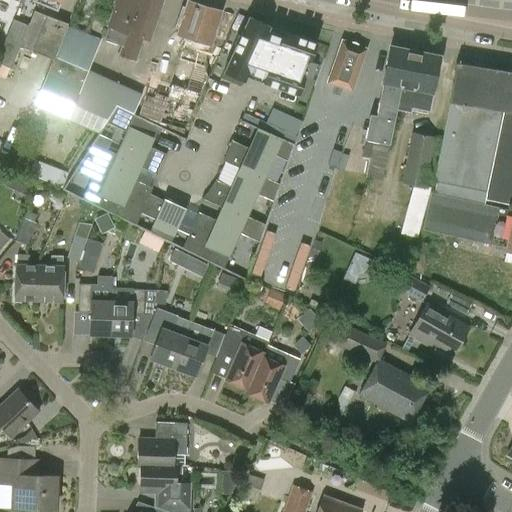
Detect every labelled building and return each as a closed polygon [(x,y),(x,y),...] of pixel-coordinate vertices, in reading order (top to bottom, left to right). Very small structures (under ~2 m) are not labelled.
[(60,0),(33,0),(33,1),(57,10),(60,0)] [(163,0),(116,0),(106,31),(103,41),(122,47),(120,55),(135,60),(142,40),(149,42),(163,0)] [(134,80),(127,104),(142,108),(140,115),(185,130),(209,77),(203,66),(220,12),(187,1),(177,34),(186,37),(179,59),(181,59),(172,84),(150,78),(148,84),(134,80)] [(28,24),(20,46),(52,59),(53,58),(59,44),(66,26),(67,25),(33,11),(28,24)] [(282,32),(270,28),(269,28),(269,27),(248,17),(223,72),(245,82),(247,76),(248,77),(262,82),(263,82),(262,83),(298,95),(305,76),(303,75),(308,61),(310,62),(316,43),(283,31),(283,32),(282,32)] [(20,46),(28,24),(14,18),(0,50),(0,64),(9,68),(11,69),(20,46)] [(59,44),(53,58),(85,71),(98,40),(66,26),(59,44)] [(365,50),(342,42),(328,83),(350,91),(365,50)] [(365,178),(382,181),(396,108),(400,86),(398,86),(400,78),(409,80),(415,52),(389,47),(382,83),(383,83),(376,117),(369,115),(362,157),(369,158),(365,178)] [(400,86),(396,108),(426,114),(427,109),(431,92),(431,93),(437,66),(439,57),(415,52),(409,80),(400,78),(398,86),(400,86)] [(53,58),(52,59),(34,103),(69,118),(81,90),(110,102),(118,84),(85,71),(53,58)] [(511,71),(455,63),(455,64),(455,67),(450,104),(433,182),(436,183),(434,194),(511,210),(511,71)] [(9,68),(0,64),(0,77),(6,80),(11,69),(9,68)] [(116,106),(105,123),(127,132),(116,155),(116,156),(140,166),(139,167),(155,174),(155,175),(156,175),(157,173),(157,170),(159,166),(160,164),(161,162),(162,159),(164,157),(166,154),(165,153),(165,154),(148,147),(157,126),(116,106)] [(258,128),(257,130),(249,149),(232,141),(232,140),(231,139),(223,163),(224,163),(224,162),(240,169),(240,168),(263,179),(264,178),(274,155),(287,161),(293,144),(258,128)] [(435,138),(412,132),(402,184),(413,186),(400,234),(417,239),(430,187),(425,187),(435,138)] [(116,155),(91,144),(81,159),(109,171),(94,206),(116,217),(127,191),(146,199),(148,194),(149,194),(152,188),(133,180),(139,167),(140,166),(116,156),(116,155)] [(30,176),(60,183),(64,168),(34,160),(30,176)] [(240,168),(240,169),(231,188),(216,181),(216,180),(215,179),(214,181),(212,185),(209,190),(206,193),(203,197),(201,199),(202,200),(203,199),(222,208),(222,207),(246,218),(246,217),(256,194),(273,202),(279,185),(264,178),(263,179),(240,168)] [(10,172),(5,185),(18,189),(23,176),(10,172)] [(185,210),(149,194),(148,194),(146,199),(127,191),(116,217),(135,226),(140,213),(155,219),(149,233),(170,243),(176,229),(188,234),(182,249),(201,258),(212,233),(193,224),(190,229),(179,224),(185,210)] [(430,193),(422,230),(506,249),(507,249),(511,249),(511,210),(434,194),(430,193)] [(198,212),(193,224),(212,233),(201,258),(223,269),(239,233),(259,242),(265,225),(246,217),(246,218),(222,207),(222,208),(216,221),(198,212)] [(24,220),(33,223),(36,215),(27,212),(24,220)] [(15,242),(27,246),(35,224),(33,223),(24,220),(15,242)] [(0,249),(9,238),(0,230),(0,249)] [(162,242),(143,233),(139,243),(157,252),(162,242)] [(67,259),(79,263),(87,240),(75,236),(67,259)] [(88,237),(78,267),(92,272),(103,242),(88,237)] [(321,243),(315,240),(308,256),(315,259),(321,243)] [(408,271),(422,275),(431,245),(417,241),(408,271)] [(174,248),(169,259),(201,275),(206,264),(174,248)] [(381,265),(355,253),(343,279),(354,284),(359,275),(366,272),(375,277),(381,265)] [(37,303),(39,266),(29,266),(29,256),(17,255),(17,266),(15,266),(13,302),(37,303)] [(50,256),(50,267),(39,266),(37,303),(62,303),(63,267),(62,267),(63,257),(50,256)] [(421,303),(429,288),(408,275),(399,291),(421,303)] [(89,335),(110,336),(111,301),(111,289),(113,289),(113,276),(99,276),(98,284),(79,283),(78,311),(90,312),(89,335)] [(111,289),(111,301),(110,336),(131,337),(132,314),(152,316),(154,304),(156,291),(113,289),(111,289)] [(154,304),(163,305),(165,293),(156,292),(154,304)] [(451,296),(446,305),(467,315),(472,306),(451,296)] [(453,355),(468,328),(426,304),(408,335),(424,344),(426,340),(453,355)] [(149,359),(172,367),(190,321),(156,308),(147,331),(158,336),(149,359)] [(224,334),(190,321),(172,367),(195,376),(204,353),(216,357),(224,335),(224,334)] [(328,346),(330,342),(376,364),(359,396),(409,423),(429,387),(379,360),(386,344),(336,322),(334,328),(326,326),(323,335),(320,334),(317,342),(328,346)] [(246,393),(268,342),(229,324),(225,335),(224,335),(216,357),(218,358),(211,374),(246,389),(245,392),(246,393)] [(293,347),(301,356),(311,347),(302,339),(293,347)] [(268,342),(246,393),(267,402),(268,401),(282,407),(294,384),(289,382),(299,360),(267,346),(269,342),(268,342)] [(0,427),(10,438),(38,412),(17,389),(0,404),(0,427)] [(172,467),(172,466),(173,455),(185,455),(187,424),(175,424),(174,435),(159,435),(158,440),(138,439),(137,465),(172,467)] [(352,439),(349,448),(382,459),(388,444),(374,439),(371,446),(352,439)] [(7,459),(33,460),(33,447),(17,446),(7,449),(7,459)] [(243,458),(235,454),(231,462),(239,465),(243,458)] [(0,483),(0,484),(0,496),(0,507),(55,510),(57,475),(32,475),(33,460),(7,459),(0,458),(0,483)] [(190,510),(191,483),(175,482),(176,467),(172,466),(172,467),(137,465),(141,466),(139,491),(156,492),(156,497),(158,497),(158,508),(190,510)] [(259,490),(245,485),(241,495),(255,501),(259,490)] [(303,511),(311,492),(293,486),(283,511),(360,511),(361,511),(322,496),(316,511),(303,511)]
